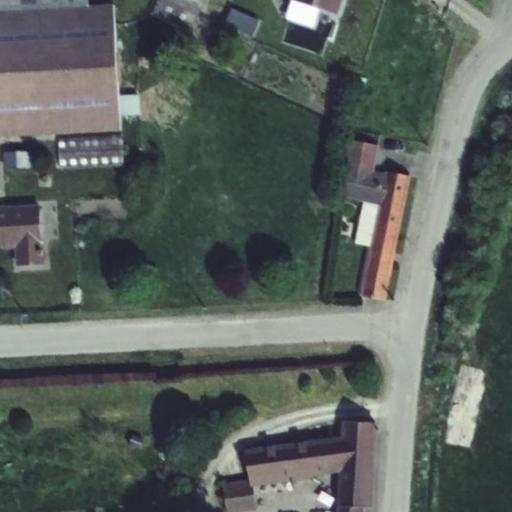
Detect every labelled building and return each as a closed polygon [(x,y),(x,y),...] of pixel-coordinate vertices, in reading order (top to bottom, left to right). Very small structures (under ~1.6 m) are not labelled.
[(89,0),(0,0),(0,138),(121,132),(120,117),(142,115),(141,96),(119,98),(114,4),(90,6),(89,0)] [(157,0),(151,15),(188,31),(201,0),(157,0)] [(290,0),(290,1),(336,15),(341,0),(290,0)] [(232,9),(225,25),(252,37),(259,21),(232,9)] [(121,136),(59,139),(60,171),(123,167),(121,136)] [(350,141),(341,197),(363,202),(354,244),(370,247),(360,296),(385,301),(410,177),(386,172),(385,174),(374,172),(378,146),(350,141)] [(24,155),(6,156),(6,171),(25,170),(24,155)] [(39,206),(0,207),(0,248),(2,248),(2,250),(15,250),(16,266),(45,265),(43,241),(41,241),(39,206)] [(336,511),(363,511),(364,507),(371,508),(376,423),(341,422),(340,438),(245,451),(249,480),(222,484),(226,511),(249,511),(257,511),(253,486),(313,478),(312,474),(338,471),(336,506),(337,506),(336,511)]
